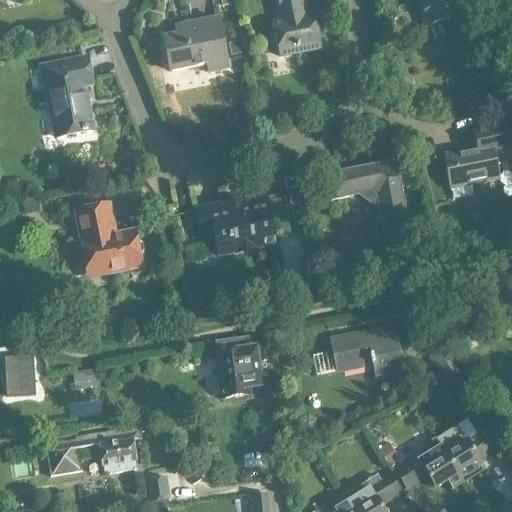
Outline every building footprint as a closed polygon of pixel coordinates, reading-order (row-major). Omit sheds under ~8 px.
[(271,23),(279,58),(320,49),(313,18),(307,19),(302,0),(273,0),(277,21),(271,23)] [(414,0),(425,27),(458,15),(456,9),(477,2),(476,0),(414,0)] [(205,65),(207,73),(227,69),(216,18),(183,25),(184,33),(163,37),(170,73),(205,65)] [(82,82),(91,80),(86,58),(49,66),(53,86),(45,88),(54,134),(68,131),(69,135),(92,131),(82,82)] [(476,149),(443,155),(451,194),(452,200),(472,196),(471,190),(470,186),(499,180),(494,155),(506,153),(500,123),(472,129),(476,149)] [(396,165),(391,162),(324,176),(330,202),(369,194),(375,198),(384,237),(409,232),(396,165)] [(217,257),(258,248),(256,240),(273,237),(265,197),(195,211),(200,236),(213,234),(217,257)] [(141,245),(136,242),(134,232),(110,237),(108,225),(112,225),(108,205),(75,211),(81,243),(79,243),(83,258),(88,257),(90,265),(98,271),(113,268),(114,273),(141,267),(139,257),(142,253),(141,245)] [(296,305),(311,302),(308,287),(293,290),(296,305)] [(372,365),(375,377),(402,371),(395,338),(387,340),(385,330),(330,341),(333,356),(339,355),(342,371),(372,365)] [(433,353),(443,348),(436,335),(426,341),(433,353)] [(267,336),(253,338),(257,364),(270,362),(267,336)] [(257,364),(253,338),(239,340),(215,343),(223,399),(247,396),(246,388),(260,387),(257,364)] [(6,386),(28,385),(27,363),(5,364),(6,386)] [(96,370),(72,373),(74,390),(98,387),(96,370)] [(465,383),(457,387),(461,394),(469,390),(465,383)] [(477,460),(498,447),(486,429),(466,442),(456,426),(435,439),(457,475),(456,476),(460,483),(483,469),(477,460)] [(138,428),(75,438),(75,441),(44,446),(50,478),(81,473),(78,452),(100,449),(104,476),(134,471),(133,462),(134,462),(131,441),(140,439),(138,428)] [(457,475),(435,439),(424,446),(429,454),(417,461),(416,459),(395,471),(406,490),(427,477),(434,489),(456,476),(457,475)] [(388,445),(379,450),(390,468),(399,463),(388,445)] [(351,511),(382,511),(379,507),(399,494),(388,476),(379,481),(376,477),(342,497),(351,511)] [(170,502),(166,480),(145,483),(149,506),(170,502)] [(269,511),(267,496),(251,498),(252,511),(269,511)] [(351,511),(342,497),(330,505),(333,511),(331,511),(351,511)]
